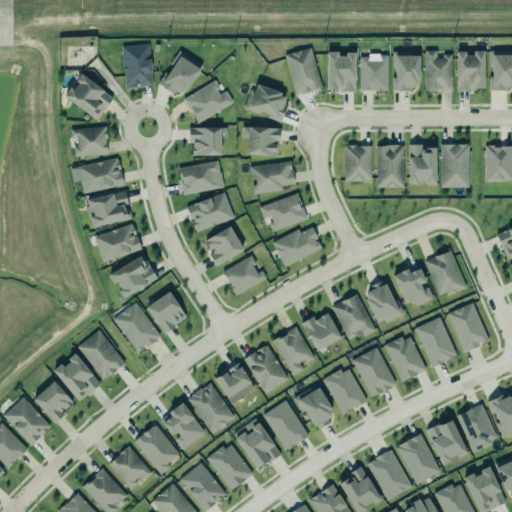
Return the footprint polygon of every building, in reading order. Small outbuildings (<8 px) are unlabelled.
[(149,84),(146,42),(118,45),(122,85),(125,85),(125,86),(134,85),(134,83),(136,83),(136,85),(149,84)] [(307,46),(319,86),(312,87),(312,88),(309,89),(310,90),(298,93),(298,91),(293,93),(282,54),(307,46)] [(200,65),(183,89),(181,88),(178,91),(175,92),(172,90),(170,93),(159,86),(160,86),(155,82),(176,49),(200,65)] [(422,49),(422,90),(434,90),(434,88),(436,88),(436,90),(449,90),(449,53),(440,53),(440,57),(434,57),(434,49),(422,49)] [(486,49),(511,49),(511,79),(511,83),(509,86),(505,86),(505,89),(486,90),(486,75),(489,75),(489,65),(486,65),(486,49)] [(389,50),(389,66),(392,66),(392,76),(389,76),(389,89),(395,89),(395,90),(408,90),(408,86),(411,86),(413,83),(413,80),(417,80),(417,54),(408,54),(408,50),(389,50)] [(454,51),(462,51),(462,55),(471,54),(471,50),(481,50),(482,87),(473,87),(473,89),(454,89),(454,51)] [(352,91),(352,51),(342,51),(342,55),(335,55),(335,51),(324,51),(324,88),(333,88),(333,90),(338,90),(338,91),(352,91)] [(358,55),(358,91),(386,90),(386,55),(358,55)] [(61,94),(93,119),(110,97),(78,73),(72,80),(75,82),(70,89),(67,86),(61,94)] [(180,98),(212,80),(216,87),(214,89),(216,94),(223,90),(229,101),(194,121),(188,111),(190,110),(189,108),(187,110),(180,98)] [(277,94),(281,96),(282,99),(281,102),(285,103),(278,121),(265,116),(266,113),(257,110),(256,113),(241,107),(248,89),(252,90),(254,83),(278,92),(277,94)] [(71,155),(104,153),(102,137),(104,137),(102,125),(67,128),(68,137),(73,137),(74,145),(70,145),(71,155)] [(185,126),(223,126),(223,135),(218,135),(218,154),(189,154),(190,140),(186,140),(185,126)] [(277,155),(277,128),(241,127),(240,139),(246,139),(245,155),(277,155)] [(373,145),(373,187),(401,186),(400,144),(395,144),(395,143),(384,143),(384,144),(382,144),(382,145),(373,145)] [(438,143),(438,186),(466,186),(466,144),(463,144),(463,143),(438,143)] [(368,145),(368,178),(360,178),(360,180),(341,180),(341,144),(353,144),(353,145),(368,145)] [(481,144),(494,144),(494,146),(497,146),(497,145),(509,145),(510,179),(501,179),(501,180),(482,181),(481,144)] [(434,183),(435,145),(407,145),(407,183),(434,183)] [(67,167),(114,156),(114,159),(116,159),(118,168),(114,169),(115,171),(117,170),(120,183),(80,193),(77,180),(70,181),(67,167)] [(177,167),(181,194),(221,188),(218,161),(177,167)] [(249,166),(251,194),(281,191),(281,185),(292,184),(290,162),(249,166)] [(88,226),(128,217),(124,203),(125,203),(122,190),(83,198),(84,205),(82,206),(85,217),(86,216),(88,226)] [(183,205),(221,191),(231,216),(193,230),(192,228),(191,228),(188,220),(190,219),(189,218),(188,219),(183,205)] [(255,205),(294,191),(304,218),(269,230),(266,222),(269,221),(268,214),(260,217),(255,205)] [(90,235),(99,261),(138,247),(133,235),(131,236),(131,234),(133,233),(130,225),(129,225),(128,222),(90,235)] [(240,248),(226,224),(202,239),(209,251),(206,253),(213,265),(240,248)] [(308,226),(314,237),(311,239),(312,240),(314,239),(318,247),(282,266),(269,241),(295,227),(297,232),(308,226)] [(504,258),(511,255),(511,226),(495,232),(504,258)] [(422,260),(447,249),(463,287),(445,294),(443,291),(436,294),(422,260)] [(219,270),(248,254),(253,263),(250,265),(254,271),(259,269),(263,277),(232,294),(231,291),(230,291),(225,284),(227,283),(226,282),(225,282),(219,270)] [(105,274),(136,255),(139,259),(142,257),(154,277),(119,298),(115,290),(118,288),(114,280),(110,283),(105,274)] [(389,274),(404,268),(406,272),(417,267),(423,280),(417,283),(420,289),(425,286),(430,297),(416,304),(400,299),(389,274)] [(377,325),(400,314),(384,280),(361,291),(377,325)] [(161,333),(184,319),(169,292),(145,306),(161,333)] [(328,306),(346,338),(353,334),(354,337),(361,335),(371,329),(352,293),(328,306)] [(444,313),(469,301),(486,340),(478,343),(477,341),(476,342),(477,345),(466,350),(465,349),(460,351),(444,313)] [(157,340),(137,302),(113,315),(133,353),(157,340)] [(295,322),(307,315),(310,320),(322,313),(335,335),(311,349),(295,322)] [(414,326),(427,366),(453,358),(440,317),(414,326)] [(312,357),(294,327),(271,341),(291,375),(302,369),(299,365),(312,357)] [(76,346),(102,380),(124,363),(97,330),(76,346)] [(407,334),(382,346),(400,382),(424,370),(407,334)] [(286,380),(266,344),(242,358),(263,394),(286,380)] [(349,359),(373,346),(393,383),(388,386),(388,387),(378,392),(377,392),(374,393),(374,392),(368,395),(349,359)] [(52,372),(77,402),(98,384),(74,354),(52,372)] [(211,377),(234,361),(247,381),(224,397),(211,377)] [(319,378),(336,368),(338,371),(345,368),(363,400),(339,414),(319,378)] [(48,380),(28,396),(49,422),(58,415),(54,410),(65,402),(48,380)] [(184,398),(188,395),(187,394),(197,387),(198,388),(207,382),(231,416),(209,432),(184,398)] [(289,397),(302,390),(304,394),(315,386),(329,408),(326,410),(328,413),(327,416),(324,418),(326,422),(315,428),(313,424),(311,426),(301,409),(298,411),(289,397)] [(501,437),(511,432),(511,395),(511,392),(486,402),(501,437)] [(17,397),(0,412),(0,416),(26,444),(44,426),(17,397)] [(259,414),(282,399),(305,435),(294,442),(293,441),(292,442),(293,443),(283,450),(259,414)] [(178,401),(201,431),(179,448),(172,439),(176,435),(173,430),(168,434),(159,423),(162,420),(162,419),(168,415),(165,411),(171,407),(178,401)] [(452,414),(478,402),(494,437),(487,440),(488,444),(470,452),(452,414)] [(255,470),(278,454),(254,418),(231,434),(255,470)] [(425,430),(439,464),(465,453),(450,419),(425,430)] [(0,463),(4,468),(13,459),(12,458),(13,456),(14,458),(24,448),(0,424),(0,463)] [(130,440),(149,425),(150,426),(152,425),(175,453),(164,462),(166,465),(157,474),(130,440)] [(394,447),(413,483),(437,470),(417,432),(407,438),(406,437),(403,439),(404,440),(395,444),(395,446),(394,447)] [(203,457),(219,444),(222,448),(227,444),(249,473),(228,489),(203,457)] [(125,445),(148,472),(141,477),(138,474),(131,479),(133,481),(126,488),(105,463),(116,454),(115,453),(122,447),(125,445)] [(408,489),(392,450),(367,461),(383,499),(408,489)] [(511,455),(493,464),(508,499),(511,497),(511,455)] [(203,511),(225,494),(199,462),(177,480),(203,511)] [(335,483),(353,511),(359,511),(364,509),(362,506),(369,501),(371,503),(378,499),(357,465),(347,472),(349,476),(344,479),(343,478),(335,483)] [(462,476),(476,511),(480,511),(503,503),(488,466),(462,476)] [(78,486),(102,511),(111,511),(116,508),(111,502),(115,498),(117,501),(124,495),(99,467),(90,474),(91,476),(86,480),(85,479),(78,486)] [(194,511),(171,483),(150,501),(158,511),(194,511)] [(314,511),(306,499),(309,498),(308,497),(328,483),(347,511),(314,511)] [(440,511),(430,492),(448,483),(450,486),(456,483),(470,511),(440,511)] [(93,511),(74,492),(63,503),(62,502),(53,511),(54,511),(93,511)] [(402,511),(401,510),(409,505),(407,503),(416,498),(417,500),(425,496),(433,511),(402,511)]
